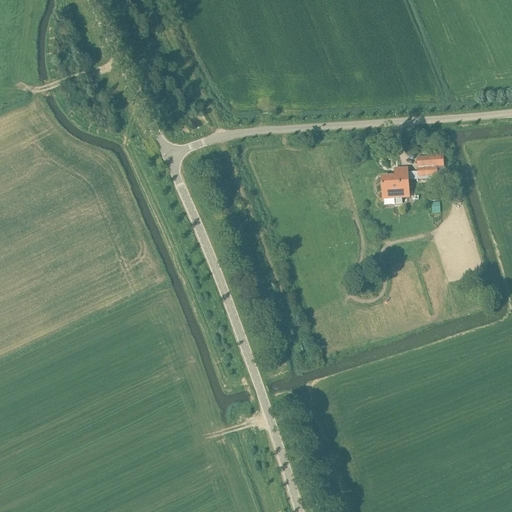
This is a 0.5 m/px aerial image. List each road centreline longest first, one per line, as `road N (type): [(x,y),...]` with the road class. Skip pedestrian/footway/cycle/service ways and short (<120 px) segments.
road 1 (unclassified): [(299,511),(215,268),(167,157)]
road 2 (unclassified): [(167,157),(262,130),(511,112)]
road 3 (unclassified): [(167,157),(94,0)]
road 4 (track): [(223,136),(153,0)]
